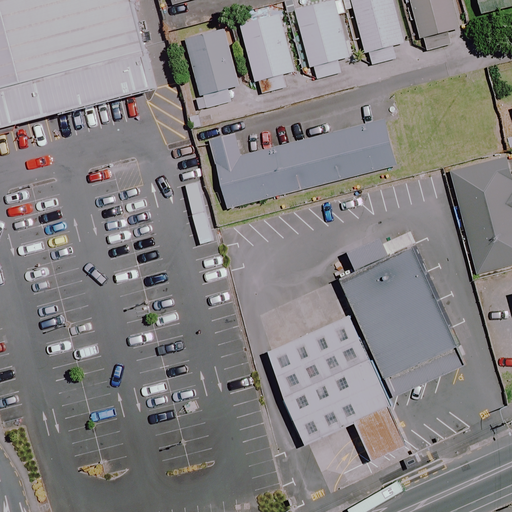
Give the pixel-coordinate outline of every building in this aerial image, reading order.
[(0,0),(0,127),(160,83),(137,0),(0,0)] [(343,0),(346,11),(353,10),(365,57),(370,56),(373,67),(396,61),(393,48),(405,45),(394,0),(343,0)] [(459,31),(451,0),(409,0),(422,54),(452,47),(448,33),(459,31)] [(511,0),(477,0),(482,16),(511,7),(511,0)] [(295,12),(310,70),(314,69),(318,82),(344,75),(340,62),(350,59),(335,1),(295,12)] [(255,84),(258,83),(262,96),(288,89),(285,76),(294,73),(279,16),(240,27),(255,84)] [(203,96),(206,95),(209,108),(235,100),(232,88),(242,85),(226,28),(187,38),(203,96)] [(396,169),(384,122),(241,158),(234,133),(209,139),(227,211),(396,169)] [(511,188),(505,160),(451,174),(477,276),(511,266),(511,188)] [(355,286),(402,402),(452,382),(404,266),(355,286)] [(361,307),(275,342),(317,443),(370,421),(402,408),(361,307)] [(402,408),(370,421),(386,462),(419,448),(402,408)]
